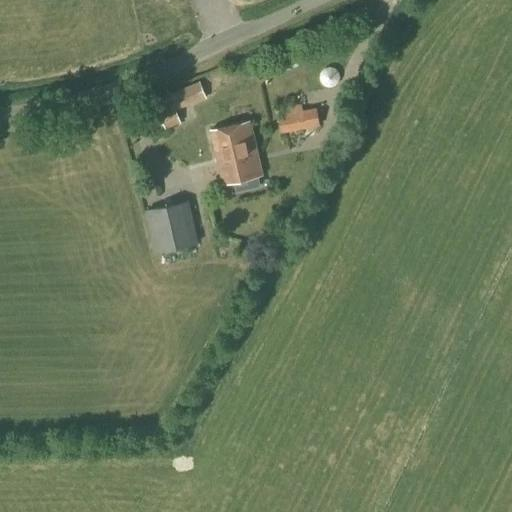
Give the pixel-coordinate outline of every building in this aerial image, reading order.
[(164,130),(180,124),(174,110),(205,99),(199,83),(153,100),(164,130)] [(302,111),(301,105),(275,109),(280,133),(319,127),(316,108),(302,111)] [(260,187),(258,176),(261,175),(249,123),(209,132),(221,184),(233,181),(236,193),(260,187)] [(154,253),(197,243),(188,201),(145,210),(154,253)] [(168,257),(171,269),(194,262),(191,251),(168,257)]
